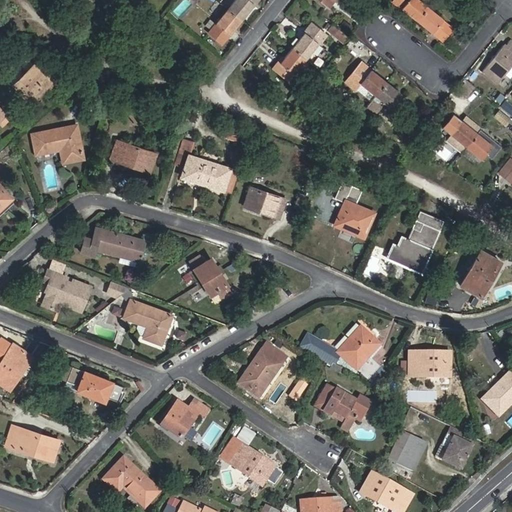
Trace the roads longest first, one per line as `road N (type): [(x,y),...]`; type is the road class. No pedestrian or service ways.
road 1 (residential): [(0,281),(104,193),(336,282)]
road 2 (residential): [(511,2),(447,81),(383,27)]
road 3 (residential): [(336,282),(441,319),(511,314)]
road 4 (residential): [(165,380),(0,307)]
road 5 (residential): [(47,511),(165,380)]
road 6 (residential): [(183,368),(336,282)]
road 7 (residential): [(183,368),(319,453)]
